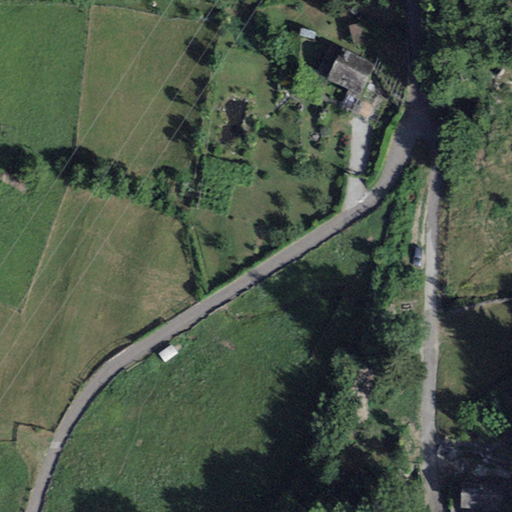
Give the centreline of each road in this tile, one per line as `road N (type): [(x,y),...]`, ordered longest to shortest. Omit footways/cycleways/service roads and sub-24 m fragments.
road 1 (unclassified): [(36,511),(47,467),(83,400),(118,363),(352,218),(383,190),(401,135),(422,123)]
road 2 (unclassified): [(422,123),(438,141),(426,435),(439,511)]
road 3 (unclassified): [(422,123),(411,0)]
